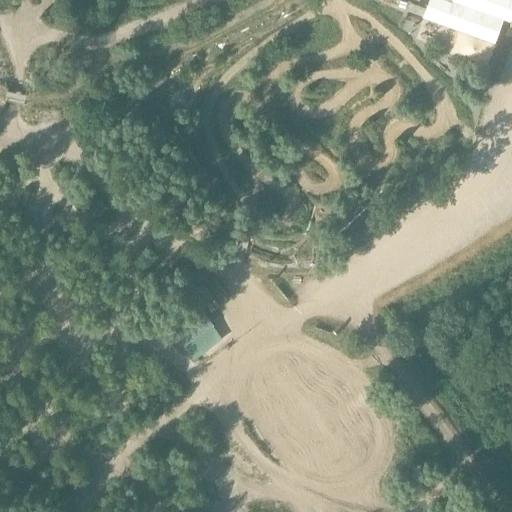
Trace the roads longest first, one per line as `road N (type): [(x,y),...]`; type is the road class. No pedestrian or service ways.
road 1 (track): [(501,150),(452,121),(434,87),(364,15),(329,3),(268,38),(226,75),(208,105),(206,131),(219,163),(267,226),(290,220),(290,199),(229,142),(222,114),(230,97),(254,103),(275,147),(313,188),(326,191),(338,178),(334,168),(304,151),(274,118),(269,82),(279,67),(366,48),(362,73),(309,77),(294,95),(311,114),(367,81),(385,80),(387,98),(352,129),(355,153),(371,166),(387,156),(394,126),(431,133),(442,118)]
road 2 (track): [(0,285),(43,248),(47,148),(73,140),(134,216),(137,243),(118,306),(0,441)]
road 3 (track): [(185,0),(107,38),(66,98),(34,116),(10,101),(0,27)]
road 4 (track): [(331,291),(504,511)]
road 5 (track): [(82,490),(104,459),(238,365),(263,335),(270,303)]
road 6 (track): [(101,323),(175,360),(216,414),(216,511)]
road 7 (track): [(88,65),(192,41),(269,0)]
road 8 (track): [(127,334),(118,395),(98,419),(79,511)]
road 9 (track): [(118,306),(80,297),(66,322),(0,349)]
road 10 (track): [(40,250),(43,268),(0,370)]
road 11 (track): [(273,511),(277,492),(302,483),(330,487),(375,511)]
